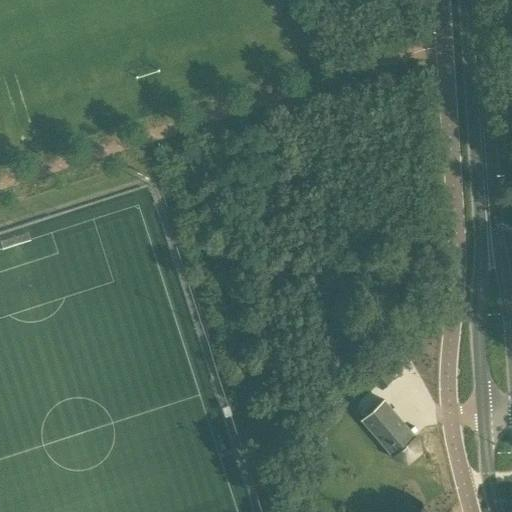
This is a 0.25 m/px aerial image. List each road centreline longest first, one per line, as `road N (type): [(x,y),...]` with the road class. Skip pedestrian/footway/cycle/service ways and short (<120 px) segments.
road 1 (secondary): [(473,0),(488,229)]
road 2 (secondary): [(488,229),(479,312),(484,409)]
